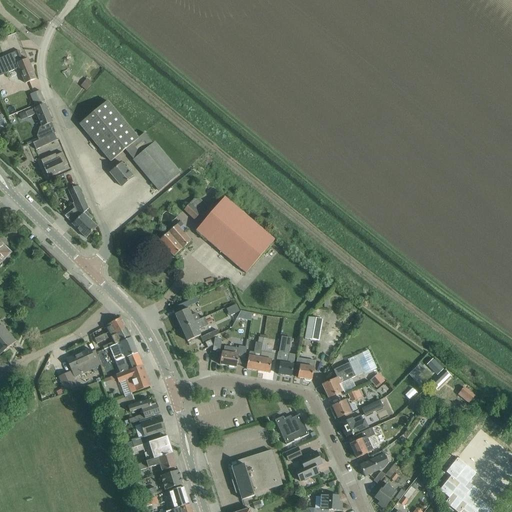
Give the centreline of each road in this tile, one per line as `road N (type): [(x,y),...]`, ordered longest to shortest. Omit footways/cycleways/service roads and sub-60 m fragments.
road 1 (unclassified): [(73,0),(42,55),(111,241),(94,269)]
road 2 (residential): [(269,387),(309,395),(364,511)]
road 3 (tertiary): [(173,393),(146,332),(94,269)]
road 4 (tertiary): [(94,269),(0,181)]
road 5 (tertiary): [(205,511),(173,393)]
